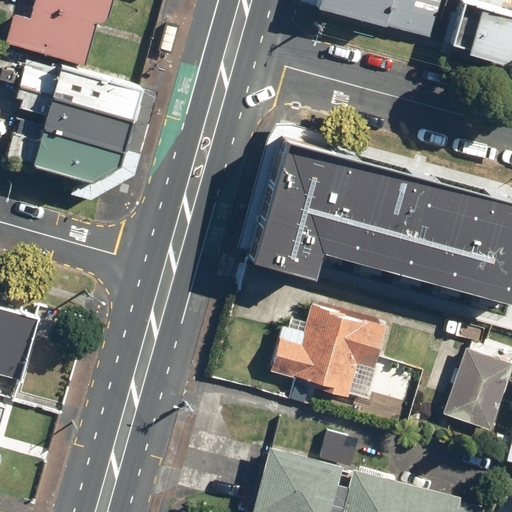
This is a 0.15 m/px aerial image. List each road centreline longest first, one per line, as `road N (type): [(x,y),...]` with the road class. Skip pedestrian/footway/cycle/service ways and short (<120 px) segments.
road 1 (residential): [(231,48),(511,126)]
road 2 (primary): [(169,270),(100,511)]
road 3 (primary): [(231,48),(169,270)]
road 4 (residential): [(0,221),(169,270)]
